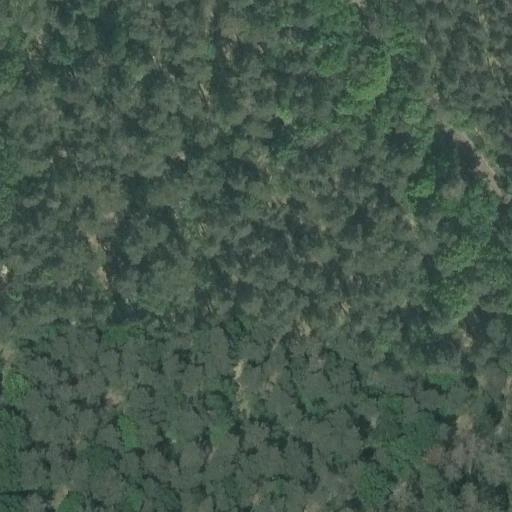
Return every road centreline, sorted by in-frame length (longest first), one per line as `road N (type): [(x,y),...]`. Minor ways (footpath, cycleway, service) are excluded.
road 1 (track): [(511,169),(384,0)]
road 2 (track): [(361,511),(511,414)]
